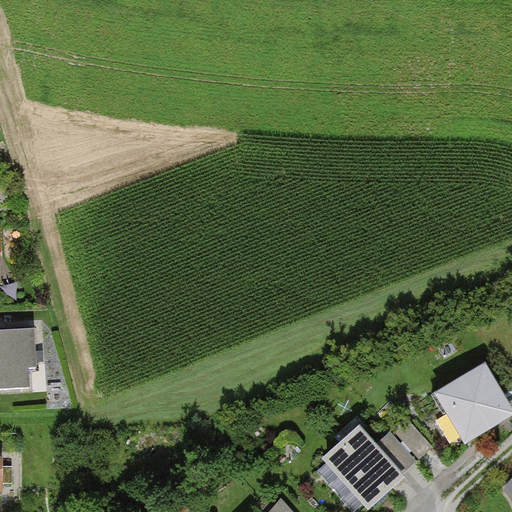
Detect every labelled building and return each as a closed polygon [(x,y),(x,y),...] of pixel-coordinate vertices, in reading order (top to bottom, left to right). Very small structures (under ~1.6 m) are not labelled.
[(0,397),(36,396),(34,332),(0,333),(0,397)] [(481,370),(430,398),(460,452),(511,423),(481,370)] [(409,469),(437,444),(411,415),(383,440),(409,469)] [(318,465),(362,511),(365,511),(400,479),(354,431),(318,465)] [(511,481),(500,493),(511,505),(511,481)]
